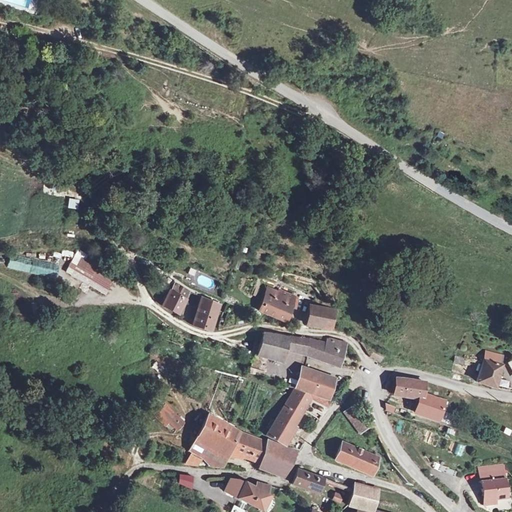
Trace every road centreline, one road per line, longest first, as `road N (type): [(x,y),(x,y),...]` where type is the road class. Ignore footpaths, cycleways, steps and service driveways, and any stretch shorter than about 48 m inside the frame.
road 1 (tertiary): [(143,0),(511,230)]
road 2 (track): [(377,378),(350,340),(328,333),(267,326),(201,334),(151,307)]
road 3 (residential): [(104,511),(129,472),(143,466),(283,482),(300,456)]
road 4 (tertiary): [(377,378),(376,403),(396,450),(453,511)]
road 5 (residential): [(300,456),(403,493),(429,511)]
road 6 (tertiary): [(511,397),(404,371),(377,378)]
